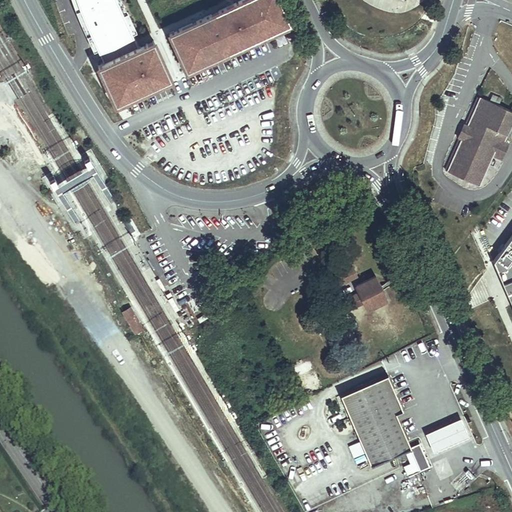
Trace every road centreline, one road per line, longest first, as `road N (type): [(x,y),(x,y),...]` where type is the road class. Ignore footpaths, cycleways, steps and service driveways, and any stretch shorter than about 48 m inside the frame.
road 1 (tertiary): [(23,0),(94,119),(137,170),(195,201),(233,201),(278,187)]
road 2 (primary): [(392,202),(511,471)]
